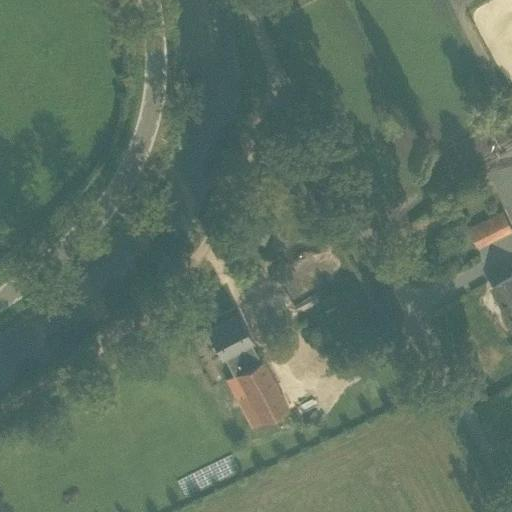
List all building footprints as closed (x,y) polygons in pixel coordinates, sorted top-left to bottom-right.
[(264,211),(251,233),(262,239),(275,218),(264,211)] [(464,222),(471,245),(508,233),(501,211),(464,222)] [(511,275),(492,286),(511,321),(511,275)] [(237,314),(206,331),(220,358),(223,357),(228,366),(233,375),(226,379),(252,427),(288,407),(262,359),(259,361),(254,352),(249,342),(252,340),(237,314)] [(373,373),(340,389),(351,412),(384,396),(373,373)]
